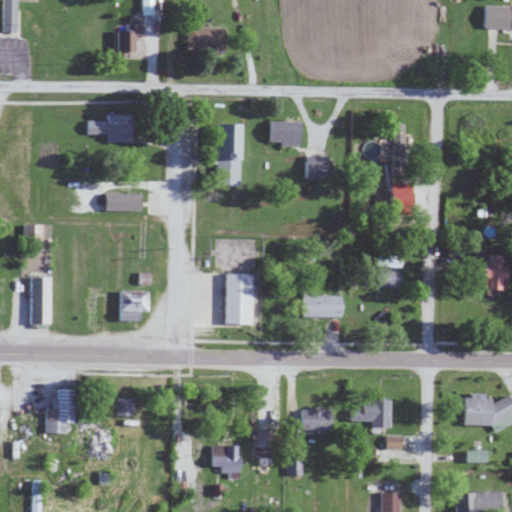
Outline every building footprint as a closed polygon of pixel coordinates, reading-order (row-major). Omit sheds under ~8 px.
[(0,0),(0,30),(13,31),(13,0),(0,0)] [(138,0),(139,14),(151,14),(150,0),(138,0)] [(481,27),(511,27),(511,5),(482,5),(481,27)] [(220,27),(184,26),(183,49),(206,49),(206,53),(220,54),(220,27)] [(130,30),(113,30),(113,52),(131,52),(130,30)] [(104,142),(129,141),(128,112),(104,113),(104,120),(83,120),(83,134),(104,133),(104,142)] [(295,146),(296,121),(265,120),(265,141),(277,142),(277,146),(295,146)] [(211,185),(236,186),(237,124),(212,123),(211,185)] [(401,123),(391,123),(390,161),(400,161),(401,123)] [(325,178),(326,156),(302,155),(302,178),(325,178)] [(136,210),(136,193),(100,193),(100,210),(136,210)] [(38,223),(20,224),(20,240),(39,239),(38,223)] [(397,267),(398,255),(372,254),(372,267),(397,267)] [(477,265),(477,293),(501,293),(501,265),(497,265),(497,254),(483,254),(483,265),(477,265)] [(375,286),(398,287),(399,269),(376,269),(375,286)] [(220,324),(248,324),(248,273),(220,273),(220,324)] [(26,323),(47,322),(46,276),(26,276),(26,323)] [(144,311),(145,291),(115,291),(115,320),(135,321),(135,311),(144,311)] [(297,317),(338,316),(338,295),(296,295),(297,317)] [(71,422),(72,389),(53,388),(53,396),(48,396),(48,407),(42,407),(41,432),(61,433),(62,422),(71,422)] [(112,415),(131,415),(131,398),(113,397),(112,415)] [(347,421),(369,421),(368,432),(377,433),(377,427),(387,427),(387,401),(359,400),(359,409),(347,409),(347,421)] [(329,409),(297,410),(297,429),(329,428),(329,409)] [(251,446),(266,447),(266,431),(252,431),(251,446)] [(398,448),(399,435),(383,435),(383,448),(398,448)] [(235,444),(208,445),(208,467),(217,466),(217,472),(225,472),(225,478),(236,477),(235,444)] [(484,461),(484,450),(463,450),(463,462),(484,461)] [(300,452),(285,452),(284,475),(299,475),(300,452)] [(37,511),(39,480),(28,479),(26,511),(37,511)] [(453,493),(453,511),(498,511),(498,491),(453,493)] [(377,511),(396,511),(397,492),(378,492),(377,511)]
